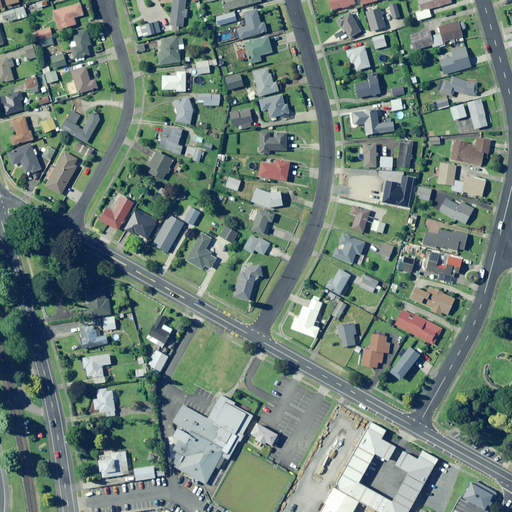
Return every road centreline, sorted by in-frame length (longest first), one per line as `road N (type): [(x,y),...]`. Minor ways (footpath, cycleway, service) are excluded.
road 1 (residential): [(292,0),(323,112),(327,163),(313,226),(256,338)]
road 2 (tertiary): [(0,215),(55,419),(68,511)]
road 3 (residential): [(68,232),(128,109),(105,0)]
road 4 (tertiary): [(256,338),(68,232)]
road 5 (residential): [(416,428),(471,332),(496,252)]
road 6 (tertiary): [(416,428),(256,338)]
